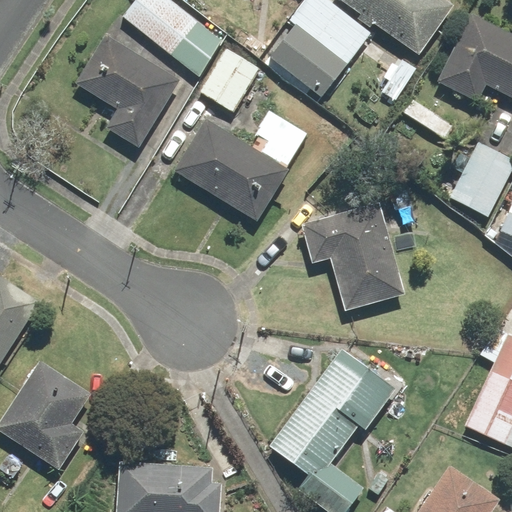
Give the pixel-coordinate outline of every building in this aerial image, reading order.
[(173,0),(139,0),(126,16),(202,77),(228,44),(173,0)] [(451,0),(344,0),(422,54),(457,4),(451,0)] [(511,30),(475,13),(442,81),(482,100),(490,84),(511,94),(511,30)] [(299,23),(275,55),(325,92),(349,61),(299,23)] [(78,83),(121,108),(109,128),(143,148),(162,115),(184,78),(108,34),(78,83)] [(261,66),(232,49),(207,92),(236,109),(261,66)] [(412,93),(402,109),(449,140),(459,125),(412,93)] [(210,118),(178,171),(259,220),(292,167),(210,118)] [(454,197),(492,215),(511,173),(511,154),(482,140),(454,197)] [(408,291),(384,201),(324,217),(304,221),(314,262),(334,257),(348,307),(408,291)] [(0,275),(0,368),(43,303),(0,275)] [(511,436),(511,333),(469,424),(509,443),(511,436)] [(274,444),(313,472),(301,490),(330,511),(348,511),(367,487),(334,463),(392,385),(344,349),(274,444)] [(43,360),(10,415),(1,428),(63,469),(88,431),(75,423),(94,392),(43,360)] [(127,462),(123,511),(224,511),(227,469),(127,462)] [(424,511),(493,511),(503,498),(457,466),(424,511)]
